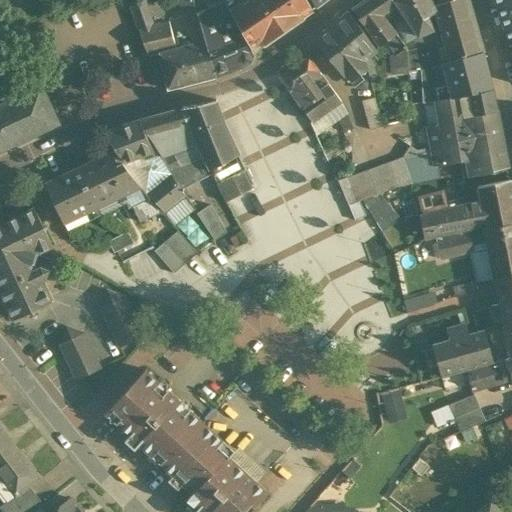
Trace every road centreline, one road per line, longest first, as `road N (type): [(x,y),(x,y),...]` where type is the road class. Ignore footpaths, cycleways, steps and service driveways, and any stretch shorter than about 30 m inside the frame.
road 1 (residential): [(84,127),(252,73),(347,0)]
road 2 (residential): [(0,356),(137,511)]
